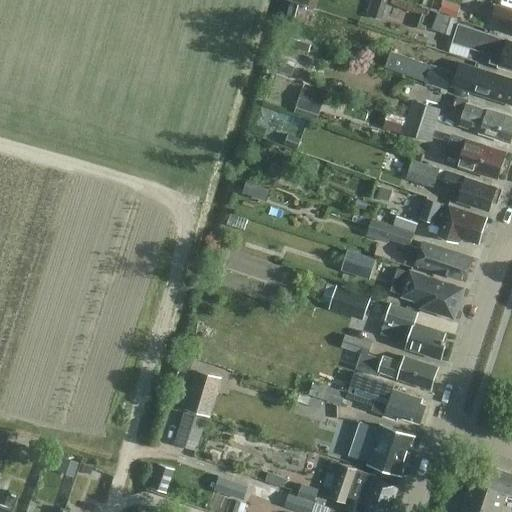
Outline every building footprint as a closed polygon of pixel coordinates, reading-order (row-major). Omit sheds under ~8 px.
[(375,0),(372,14),(390,18),(394,0),(375,0)] [(460,5),(443,0),(439,12),(456,17),(460,5)] [(511,26),(511,9),(496,5),(492,20),(511,26)] [(431,29),(451,36),(456,20),(436,13),(431,29)] [(507,40),(488,34),(458,24),(452,41),(501,57),(498,66),(511,70),(511,41),(507,39),(507,40)] [(426,83),(432,68),(391,55),(386,69),(426,83)] [(459,63),(451,86),(472,93),(474,85),(493,92),(491,97),(511,104),(511,79),(498,74),(498,76),(459,63)] [(432,68),(426,83),(448,90),(453,75),(432,68)] [(318,116),(325,95),(302,87),(296,108),(318,116)] [(408,117),(435,126),(441,109),(413,100),(408,117)] [(498,140),(499,138),(511,142),(511,138),(511,117),(487,110),(486,112),(466,105),(461,123),(481,129),(479,133),(498,140)] [(406,116),(394,112),(389,129),(401,133),(406,116)] [(430,142),(435,126),(408,117),(403,133),(430,142)] [(298,150),(301,139),(288,134),(284,145),(298,150)] [(505,152),(463,139),(453,135),(449,149),(462,153),(458,165),(497,177),(498,174),(500,173),(502,169),(500,166),(505,152)] [(434,187),(440,169),(412,160),(406,178),(434,187)] [(269,163),(264,176),(279,181),(284,168),(269,163)] [(496,187),(463,177),(447,171),(444,182),(443,185),(461,191),(458,200),(463,202),(489,210),(496,187)] [(395,191),(380,185),(376,197),(391,202),(395,191)] [(486,218),(463,210),(426,198),(419,218),(442,226),(439,235),(458,241),(459,237),(478,243),(486,218)] [(396,215),(392,226),(414,233),(417,223),(396,215)] [(414,233),(392,226),(392,227),(371,220),(366,236),(387,243),(389,238),(402,242),(410,245),(414,233)] [(473,257),(431,243),(424,241),(421,249),(410,246),(406,257),(417,260),(416,264),(466,280),(473,257)] [(376,258),(348,249),(343,264),(371,274),(376,258)] [(453,318),(463,288),(409,270),(400,300),(453,318)] [(329,310),(364,321),(372,297),(337,285),(329,310)] [(408,341),(406,347),(440,358),(446,341),(443,340),(445,333),(414,323),(418,312),(391,304),(382,333),(408,341)] [(345,335),(341,347),(361,354),(356,369),(378,376),(380,371),(398,376),(398,378),(431,388),(437,367),(405,356),(403,363),(383,357),(382,359),(368,354),(371,344),(345,335)] [(209,416),(221,377),(197,370),(186,409),(209,416)] [(309,394),(347,408),(352,394),(312,381),(309,394)] [(421,398),(373,382),(366,403),(384,410),(383,414),(398,420),(399,416),(419,423),(425,404),(419,403),(421,398)] [(174,441),(197,449),(206,417),(184,410),(174,441)] [(415,436),(383,425),(382,428),(360,421),(349,456),(370,463),(370,465),(402,475),(415,436)] [(389,511),(399,483),(331,461),(321,492),(346,500),(344,506),(355,510),(354,511),(389,511)] [(166,492),(174,468),(158,463),(150,487),(166,492)] [(483,485),(506,493),(511,494),(511,474),(489,467),(483,484),(483,485)] [(282,487),(285,478),(268,472),(265,481),(282,487)] [(231,479),(228,478),(228,480),(224,479),(218,477),(214,489),(223,493),(243,500),(244,498),(246,491),(248,485),(236,481),(231,479)] [(465,503),(493,511),(499,511),(506,493),(483,485),(483,484),(472,480),(465,503)] [(284,505),(303,511),(311,511),(317,495),(299,489),(297,496),(288,493),(284,505)] [(0,511),(6,511),(7,511),(11,511),(17,494),(7,491),(1,508),(0,507),(0,511)] [(461,511),(493,511),(465,503),(461,511)]
